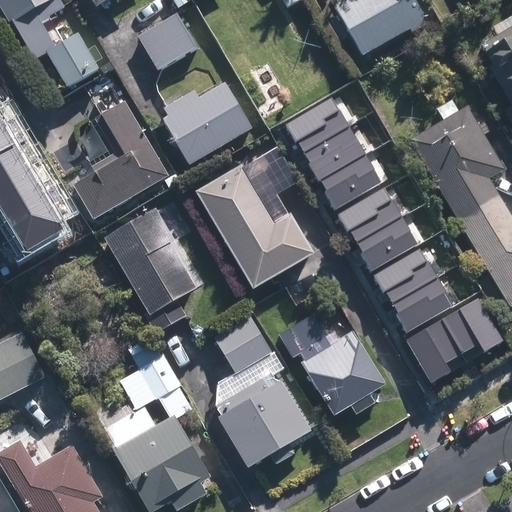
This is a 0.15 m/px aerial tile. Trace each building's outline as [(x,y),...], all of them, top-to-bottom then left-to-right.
[(0,0),(0,12),(5,21),(7,20),(30,57),(41,51),(62,87),(95,68),(73,31),(50,44),(37,20),(62,4),(59,0),(0,0)] [(411,0),(332,0),(329,2),(359,54),(422,18),(411,0)] [(134,35),(154,69),(194,46),(174,12),(134,35)] [(511,130),(511,23),(477,43),(482,51),(481,51),(486,62),(484,63),(507,103),(499,108),(511,130)] [(249,126),(222,80),(195,96),(191,89),(160,107),(164,114),(158,117),(185,164),(249,126)] [(440,119),(407,139),(505,307),(511,302),(511,217),(511,218),(486,176),(501,166),(465,105),(456,110),(449,99),(434,107),(440,119)] [(165,174),(121,100),(93,118),(113,152),(88,167),(90,171),(69,184),(90,219),(165,174)] [(345,101),(286,133),(424,385),(483,353),(345,101)] [(192,191),(249,288),(310,252),(287,213),(285,214),(253,159),(239,167),(237,164),(192,191)] [(166,187),(178,180),(173,173),(162,179),(166,187)] [(102,236),(144,309),(141,311),(153,332),(184,314),(174,298),(195,287),(168,240),(174,237),(155,205),(102,236)] [(74,215),(70,207),(57,215),(62,223),(59,225),(65,235),(83,225),(77,214),(74,215)] [(297,360),(329,414),(346,404),(351,414),(371,401),(366,392),(382,382),(350,329),(334,338),(329,330),(323,334),(310,311),(275,332),(289,356),(296,352),(299,359),(297,360)] [(217,413),(214,416),(243,466),(267,452),(272,463),(292,451),(286,441),(308,428),(279,378),(265,385),(261,378),(281,367),(271,349),(270,350),(249,314),(212,335),(234,372),(214,384),(222,398),(212,404),(217,413)] [(0,396),(42,376),(20,332),(0,342),(0,396)] [(103,439),(143,511),(145,511),(167,500),(172,510),(204,492),(198,482),(207,477),(173,416),(189,407),(176,385),(178,384),(160,353),(159,355),(148,335),(125,347),(136,368),(117,379),(133,408),(155,396),(166,415),(151,424),(140,405),(100,428),(105,437),(103,439)] [(0,448),(0,469),(24,511),(97,511),(90,500),(99,495),(68,443),(32,464),(17,438),(0,448)]
